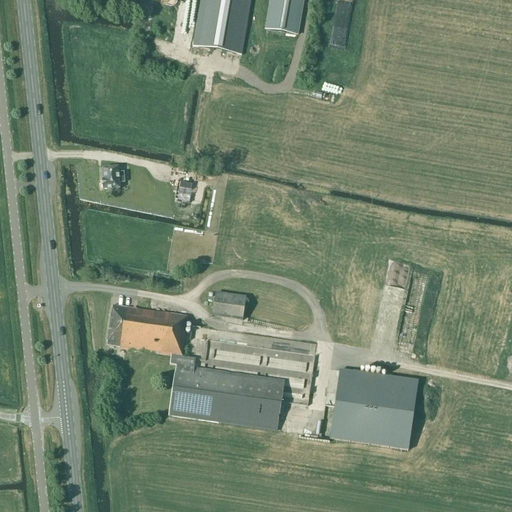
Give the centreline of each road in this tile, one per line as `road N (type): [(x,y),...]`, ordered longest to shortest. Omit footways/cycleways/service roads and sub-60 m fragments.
road 1 (primary): [(66,416),(23,0)]
road 2 (unclassified): [(34,419),(0,90)]
